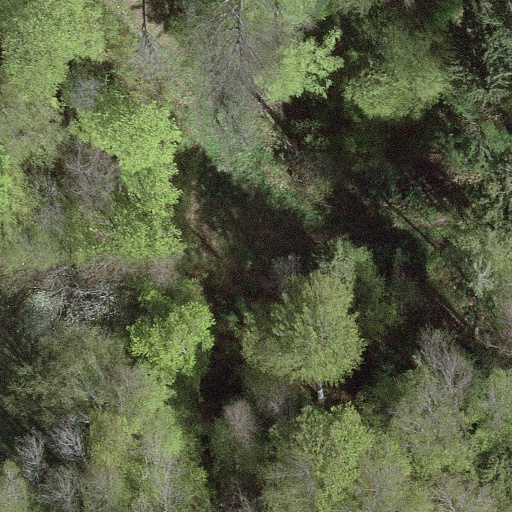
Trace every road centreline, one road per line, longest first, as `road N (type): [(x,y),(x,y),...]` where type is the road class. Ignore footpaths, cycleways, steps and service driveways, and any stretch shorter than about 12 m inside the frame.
road 1 (track): [(511,218),(450,232),(317,240),(252,219),(230,196),(209,126),(204,91),(212,75),(254,44),(369,0)]
road 2 (track): [(120,0),(204,91)]
